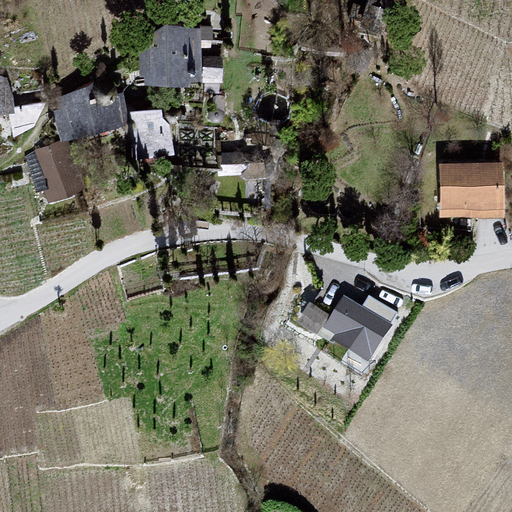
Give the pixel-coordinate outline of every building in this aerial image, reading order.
[(366,0),(360,29),(384,34),(391,3),(378,0),(366,0)] [(168,60),(104,74),(103,129),(167,124),(168,116),(190,118),(189,105),(170,101),(168,60)] [(86,123),(12,138),(16,180),(87,167),(86,123)] [(132,144),(92,149),(99,199),(140,195),(132,144)] [(425,167),(421,225),(485,230),(489,171),(425,167)] [(28,184),(0,189),(0,225),(4,248),(38,243),(28,184)] [(331,296),(308,338),(354,363),(377,321),(331,296)]
